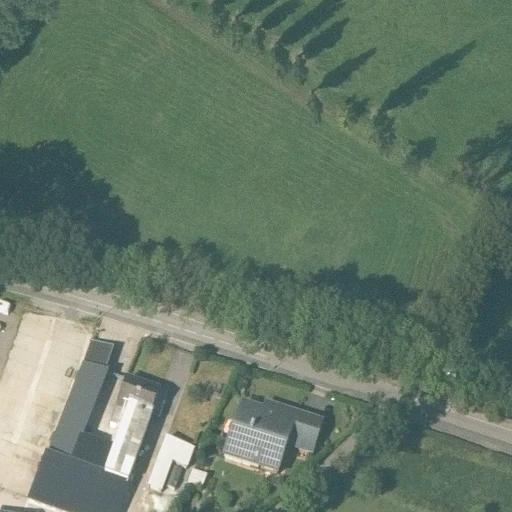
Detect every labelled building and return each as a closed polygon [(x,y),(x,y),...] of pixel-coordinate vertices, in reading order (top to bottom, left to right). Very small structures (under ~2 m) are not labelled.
[(89,343),(80,368),(103,376),(112,352),(89,343)] [(46,460),(69,469),(79,442),(103,376),(80,368),(46,460)] [(117,411),(125,414),(150,423),(160,396),(127,384),(117,411)] [(261,416),(238,409),(222,462),(275,478),(283,450),(312,459),(321,427),(263,410),(261,416)] [(48,511),(118,511),(150,423),(125,414),(110,453),(101,480),(69,469),(46,460),(30,505),(48,511)] [(110,453),(79,442),(69,469),(101,480),(110,453)] [(197,455),(162,443),(147,487),(181,499),(197,455)]
